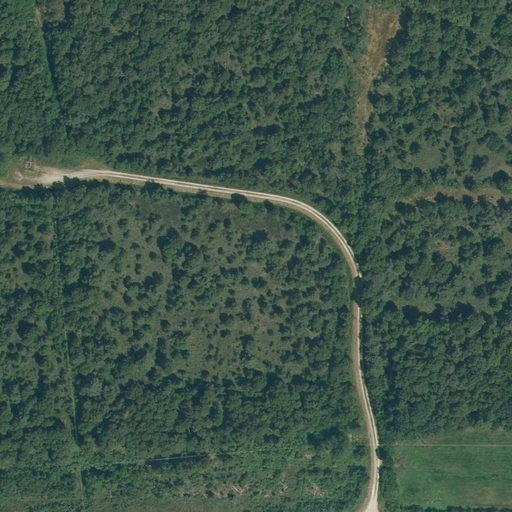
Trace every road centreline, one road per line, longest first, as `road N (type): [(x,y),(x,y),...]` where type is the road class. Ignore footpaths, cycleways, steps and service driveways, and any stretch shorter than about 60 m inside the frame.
road 1 (track): [(373,511),(375,434),(360,368),(364,298),(360,270),(339,233),(310,207),(281,199),(95,170),(23,169)]
road 2 (track): [(339,233),(388,13)]
